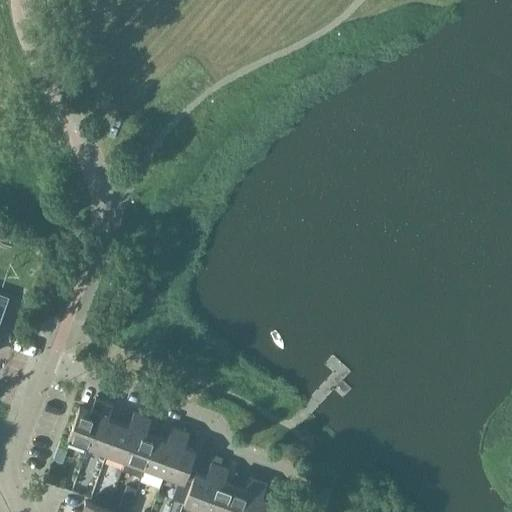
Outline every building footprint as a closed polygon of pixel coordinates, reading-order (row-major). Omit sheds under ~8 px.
[(90,411),(79,407),(68,438),(88,446),(104,400),(95,397),(90,411)] [(88,446),(107,453),(118,421),(108,418),(113,404),(104,400),(88,446)] [(107,453),(126,460),(143,415),(134,411),(128,425),(118,421),(107,453)] [(126,460),(145,467),(157,436),(146,432),(152,418),(143,415),(126,460)] [(145,467),(164,474),(181,429),(172,425),(167,439),(157,436),(145,467)] [(181,429),(164,474),(184,482),(196,450),(185,446),(190,432),(181,429)] [(183,503),(203,510),(220,465),(211,461),(206,475),(195,471),(183,503)] [(224,511),(234,486),(224,482),(229,468),(220,465),(203,510),(202,511),(224,511)] [(224,511),(246,511),(258,479),(249,476),(244,489),(234,486),(224,511)] [(258,479),(246,511),(268,511),(273,500),(262,496),(267,482),(258,479)] [(75,509),(73,511),(114,511),(85,501),(81,511),(75,509)]
